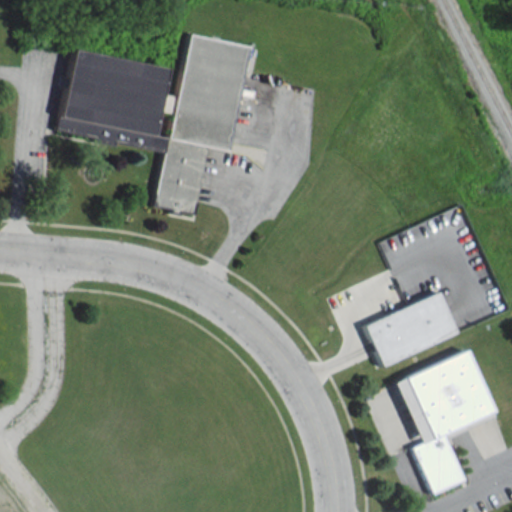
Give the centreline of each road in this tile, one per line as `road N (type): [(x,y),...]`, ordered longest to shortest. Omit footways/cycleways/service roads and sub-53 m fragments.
road 1 (tertiary): [(219,303),(258,334),(306,401),(327,458),(333,511)]
road 2 (tertiary): [(0,251),(132,265),(219,303)]
road 3 (residential): [(0,442),(33,416),(52,383),(55,256)]
road 4 (residential): [(31,254),(31,375),(0,416)]
